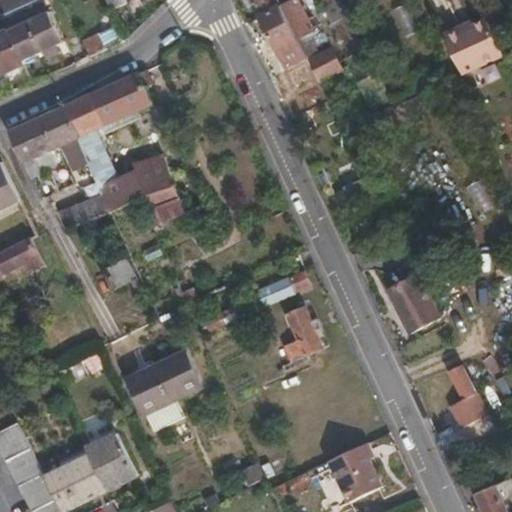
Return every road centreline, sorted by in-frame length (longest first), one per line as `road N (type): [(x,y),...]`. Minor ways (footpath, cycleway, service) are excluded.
road 1 (residential): [(216,0),(452,511)]
road 2 (residential): [(0,109),(146,51),(195,0)]
